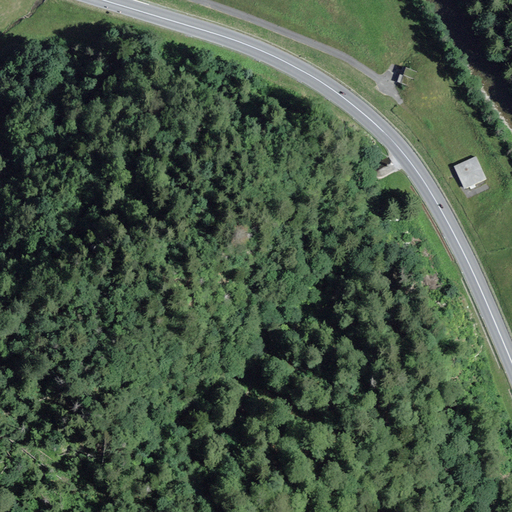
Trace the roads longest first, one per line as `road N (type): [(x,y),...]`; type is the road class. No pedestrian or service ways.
road 1 (secondary): [(102,0),(271,56),(361,112),(399,147),(450,224),(511,364)]
road 2 (track): [(444,156),(387,84),(344,55),(200,0)]
